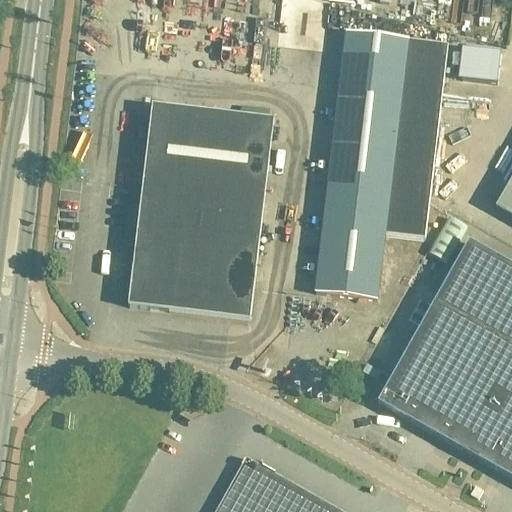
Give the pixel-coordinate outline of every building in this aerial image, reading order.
[(384,238),(423,242),(447,49),(407,44),(407,43),(345,36),(314,296),(376,304),(384,238)] [(467,53),(463,85),(497,89),(500,57),(467,53)] [(132,237),(137,238),(129,310),(249,324),(273,124),(152,110),(140,213),(135,213),(131,216),(129,233),(132,237)] [(511,184),(495,213),(511,222),(511,184)] [(448,222),(428,257),(447,267),(466,232),(448,222)] [(378,408),(511,483),(511,270),(469,246),(434,309),(378,408)] [(217,511),(335,511),(246,461),(217,511)]
